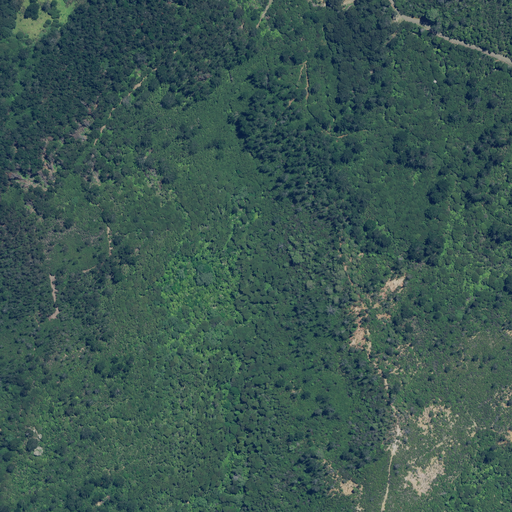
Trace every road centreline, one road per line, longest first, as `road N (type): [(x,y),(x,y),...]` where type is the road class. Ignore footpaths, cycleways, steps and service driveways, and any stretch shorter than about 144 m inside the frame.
road 1 (track): [(511,225),(496,221),(407,131),(344,138),(317,127),(308,108),(308,0)]
road 2 (residential): [(391,0),(393,9),(444,36),(511,60)]
